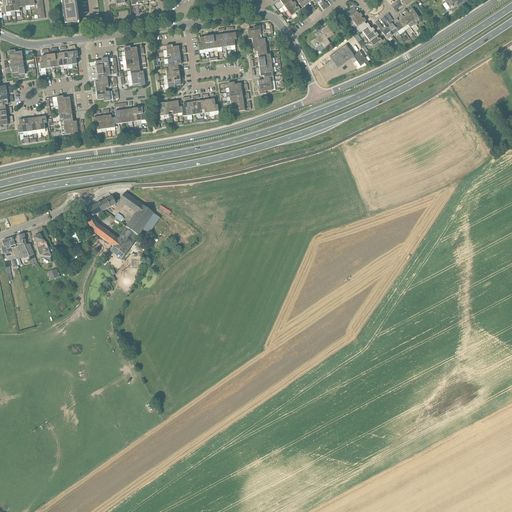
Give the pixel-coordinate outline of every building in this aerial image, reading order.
[(62,0),(66,25),(77,24),(73,0),(62,0)] [(292,0),(284,6),(287,11),(296,5),(294,2),(293,3),(291,1),(293,0),(292,0)] [(307,5),(307,4),(304,0),(296,0),(302,8),(305,6),(304,5),(306,3),(307,5)] [(315,4),(311,0),(304,0),(307,4),(308,6),(310,8),(313,6),(310,2),(312,1),(315,4)] [(449,0),(446,3),(449,8),(458,2),(460,0),(456,0),(455,1),(454,0),(449,0)] [(296,5),(287,11),(291,16),(300,10),(298,7),(296,8),(295,6),(296,5)] [(353,23),(360,18),(362,16),(360,13),(358,15),(354,9),(349,12),(347,14),(350,17),(349,17),(353,23)] [(407,13),(413,21),(418,18),(412,9),(409,11),(410,13),(408,14),(407,13)] [(408,25),(413,21),(407,13),(404,15),(405,16),(403,18),(402,16),(401,16),(408,25)] [(403,29),(408,25),(401,16),(399,18),(400,20),(398,21),(397,20),(396,20),(403,29)] [(357,28),(364,23),(366,22),(364,19),(362,20),(360,18),(353,23),(357,28)] [(392,36),(397,32),(391,24),(390,22),(389,20),(387,21),(389,25),(388,26),(390,27),(387,29),(386,27),(392,36)] [(397,32),(403,29),(396,20),(394,22),(395,23),(393,25),(391,23),(391,24),(397,32)] [(362,32),(369,27),(367,24),(366,25),(364,23),(357,28),(361,33),(362,32)] [(254,34),(254,32),(260,31),(260,26),(253,27),(253,29),(247,30),(248,35),(254,34)] [(321,42),(324,48),(330,44),(327,39),(334,35),(328,26),(321,31),(322,33),(320,35),(318,32),(314,35),(316,38),(310,42),(312,44),(313,44),(315,47),(321,42)] [(366,37),(373,32),(374,31),(372,28),(371,29),(369,27),(362,32),(366,37)] [(387,40),(392,36),(386,27),(383,29),(384,31),(382,33),(387,40)] [(260,31),(254,32),(254,34),(248,35),(248,40),(252,39),(258,38),(258,36),(261,35),(260,31)] [(370,42),(377,37),(378,36),(376,33),(375,34),(373,32),(366,37),(370,42)] [(370,42),(373,47),(382,41),(380,38),(378,39),(377,37),(370,42)] [(339,50),(329,57),(330,57),(331,56),(339,66),(347,60),(353,56),(346,45),(340,49),(340,50),(339,50)] [(353,56),(354,57),(360,66),(367,61),(360,51),(353,56)] [(174,63),(174,61),(180,60),(180,56),(170,57),(171,59),(167,59),(168,64),(174,63)] [(95,62),(96,66),(102,66),(102,63),(108,62),(108,58),(101,59),(101,61),(99,61),(95,62)] [(168,64),(169,69),(178,67),(178,65),(181,65),(180,60),(174,61),(174,63),(168,64)] [(96,66),(96,71),(103,70),(102,68),(109,67),(108,62),(102,63),(102,66),(96,66)] [(97,75),(103,74),(103,72),(110,71),(109,67),(102,68),(103,70),(96,71),(97,75)] [(173,75),(172,73),(179,72),(178,67),(169,69),(169,71),(166,71),(166,76),(173,75)] [(97,75),(98,80),(107,78),(107,76),(110,76),(110,71),(103,72),(103,74),(97,75)] [(173,77),(179,76),(179,72),(172,73),(173,75),(166,76),(164,76),(164,81),(173,79),(173,77)] [(174,82),(180,81),(179,76),(173,77),(173,79),(164,81),(165,85),(174,84),(174,82)] [(265,85),(264,83),(271,82),(270,78),(270,77),(263,78),(264,80),(257,81),(258,86),(265,85)] [(98,82),(95,82),(95,87),(102,86),(101,84),(108,83),(107,78),(98,80),(98,82)] [(165,90),(168,89),(175,88),(175,86),(181,85),(180,81),(174,82),(174,84),(165,85),(165,90)] [(258,86),(259,90),(265,89),(265,87),(271,86),(271,82),(264,83),(265,85),(258,86)] [(95,87),(96,91),(106,90),(105,88),(108,87),(108,83),(101,84),(102,86),(95,87)] [(266,94),(266,92),(272,91),(271,86),(265,87),(265,89),(259,90),(259,95),(266,94)] [(213,106),(214,113),(218,112),(217,105),(215,106),(214,99),(210,100),(210,106),(213,106)] [(209,113),(214,113),(213,106),(210,106),(210,100),(205,101),(206,107),(208,107),(209,113)] [(177,114),(182,114),(181,107),(179,107),(178,101),(173,102),(174,108),(176,108),(177,114)] [(205,114),(209,113),(208,107),(206,107),(205,101),(201,101),(202,111),(204,111),(205,114)] [(173,115),(177,114),(176,108),(174,108),(173,102),(169,103),(170,112),(172,112),(173,115)] [(106,129),(110,129),(109,122),(107,123),(106,116),(102,117),(103,123),(105,123),(106,129)] [(114,125),(113,118),(111,119),(111,116),(106,116),(107,123),(109,122),(110,129),(115,128),(114,125)] [(97,131),(101,130),(100,124),(98,124),(97,117),(93,118),(93,125),(96,124),(97,131)] [(100,124),(101,130),(106,129),(105,123),(103,123),(102,117),(97,117),(98,124),(100,124)] [(126,227),(138,237),(146,225),(148,227),(154,220),(150,217),(153,213),(124,193),(119,201),(136,213),(126,227)] [(110,208),(116,205),(112,197),(106,200),(110,208)] [(101,213),(105,211),(110,208),(106,200),(97,204),(101,213)] [(118,239),(98,224),(94,216),(101,213),(97,204),(82,212),(84,216),(92,231),(113,248),(110,252),(122,260),(125,256),(138,237),(126,227),(118,239)] [(123,217),(118,213),(114,218),(119,222),(123,217)] [(30,244),(26,245),(24,234),(17,237),(18,245),(23,244),(28,257),(29,257),(32,266),(37,264),(34,255),(30,244)] [(51,259),(49,252),(46,242),(45,242),(41,234),(45,242),(43,243),(42,241),(40,235),(33,238),(36,244),(37,245),(36,245),(39,256),(45,255),(45,253),(49,253),(51,258),(39,258),(51,259)] [(18,248),(18,245),(17,237),(13,238),(9,239),(11,253),(5,254),(7,261),(16,259),(16,260),(15,255),(13,248),(18,248)] [(2,254),(5,254),(11,253),(9,239),(2,242),(4,247),(1,248),(2,254)] [(21,259),(28,257),(23,244),(18,245),(18,248),(13,248),(15,255),(16,260),(21,259)] [(56,269),(47,273),(51,281),(60,277),(56,269)]
